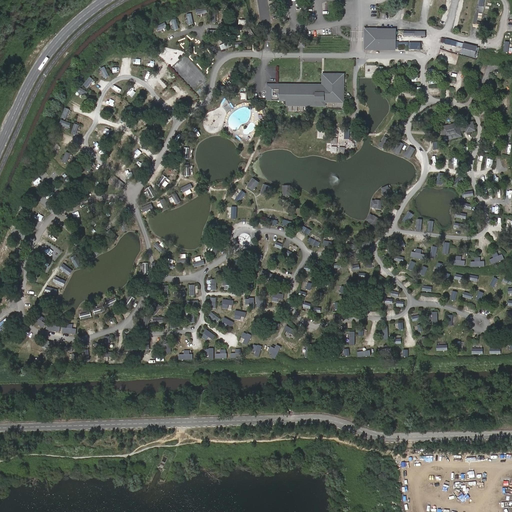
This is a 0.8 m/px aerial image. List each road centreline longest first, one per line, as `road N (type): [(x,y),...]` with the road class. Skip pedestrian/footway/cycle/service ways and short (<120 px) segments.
road 1 (residential): [(511,433),(390,436),(310,417),(0,427)]
road 2 (track): [(46,336),(38,329),(39,289),(53,229),(117,174)]
road 3 (secondary): [(0,145),(50,49),(104,0)]
